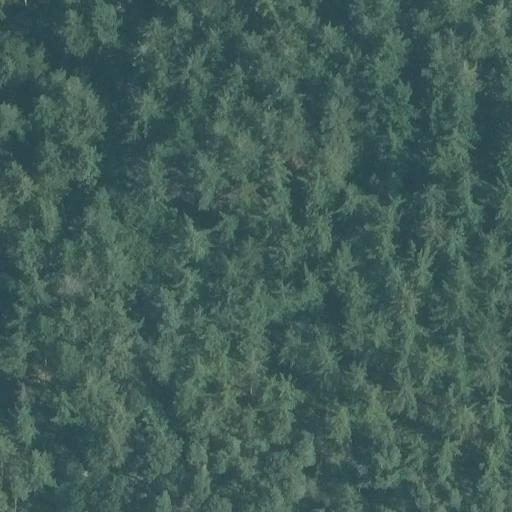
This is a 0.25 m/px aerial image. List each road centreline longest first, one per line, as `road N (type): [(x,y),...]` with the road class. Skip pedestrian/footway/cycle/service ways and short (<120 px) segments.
road 1 (tertiary): [(135,511),(121,0)]
road 2 (track): [(137,449),(334,453),(511,506)]
